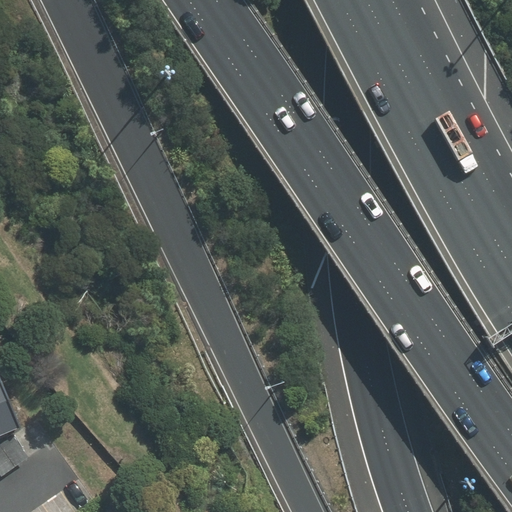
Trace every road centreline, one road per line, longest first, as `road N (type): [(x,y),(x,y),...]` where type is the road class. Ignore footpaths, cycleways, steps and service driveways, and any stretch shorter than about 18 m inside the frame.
road 1 (motorway): [(309,511),(64,0)]
road 2 (motorway): [(511,430),(215,0)]
road 3 (motorway): [(410,511),(359,257),(355,144),(366,0)]
road 4 (motorway): [(339,0),(511,306)]
